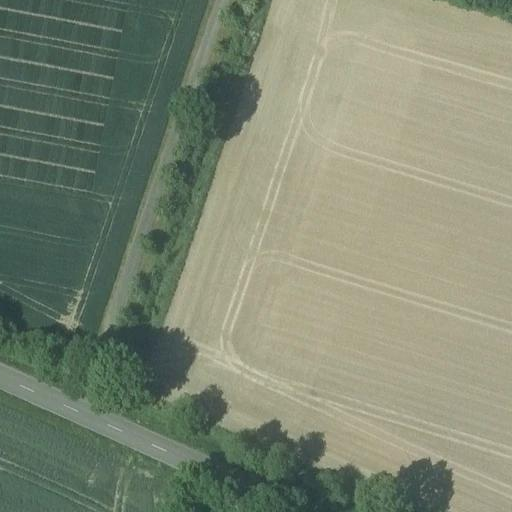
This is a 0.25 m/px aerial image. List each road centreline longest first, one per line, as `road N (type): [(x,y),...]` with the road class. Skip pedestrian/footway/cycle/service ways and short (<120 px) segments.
road 1 (unclassified): [(92,421),(223,0)]
road 2 (tertiary): [(92,421),(295,511)]
